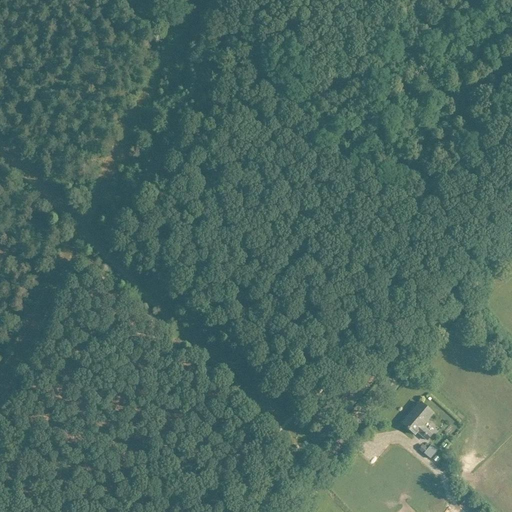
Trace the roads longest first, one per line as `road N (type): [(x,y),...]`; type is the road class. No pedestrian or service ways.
road 1 (track): [(0,155),(324,459)]
road 2 (track): [(198,0),(0,370)]
road 3 (unclassified): [(279,511),(511,238)]
